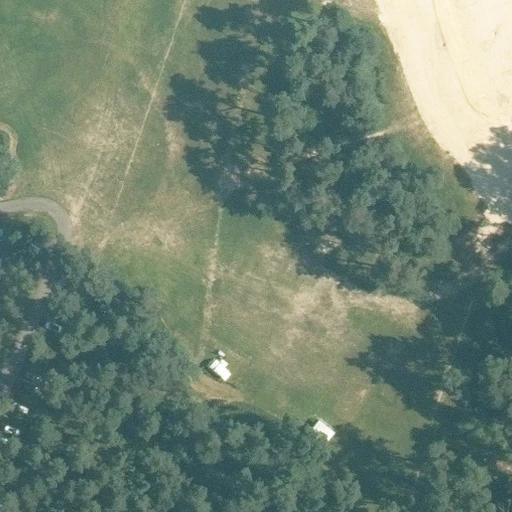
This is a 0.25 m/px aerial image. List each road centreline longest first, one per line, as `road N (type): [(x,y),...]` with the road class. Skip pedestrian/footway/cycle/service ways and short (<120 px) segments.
road 1 (track): [(63,239),(169,0)]
road 2 (track): [(511,218),(414,30),(387,0)]
road 3 (track): [(0,400),(63,239)]
road 4 (track): [(0,65),(112,0)]
